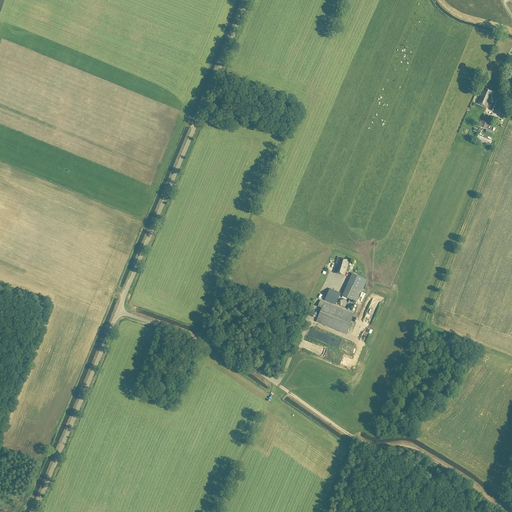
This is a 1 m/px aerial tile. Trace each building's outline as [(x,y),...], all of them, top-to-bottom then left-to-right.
[(492,97),(494,92),(483,88),(480,95),(477,103),(486,107),(491,96),(492,97)] [(494,111),(499,100),(495,98),(490,110),(494,111)] [(487,129),(492,117),(484,114),(479,126),(487,129)] [(489,147),(492,141),(478,135),(475,140),(489,147)] [(345,276),(350,260),(338,257),(333,272),(345,276)] [(353,274),(348,284),(361,291),(362,291),(367,280),(353,274)] [(342,296),(349,299),(347,304),(351,307),(354,301),(356,303),(362,291),(361,291),(348,284),(347,284),(342,296)] [(336,304),(340,293),(330,289),(325,300),(336,304)] [(346,334),(354,314),(324,302),(316,322),(346,334)] [(368,325),(374,310),(368,307),(361,322),(368,325)]
